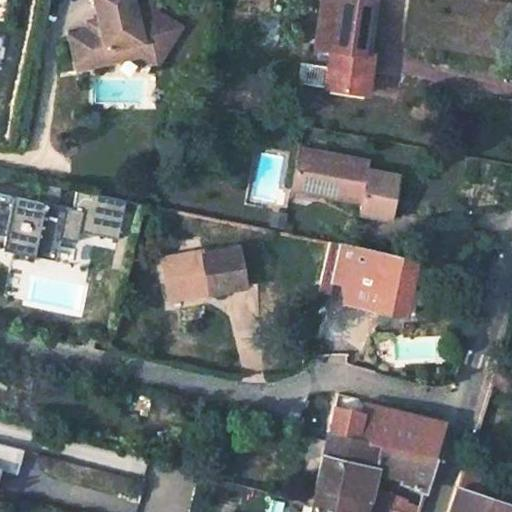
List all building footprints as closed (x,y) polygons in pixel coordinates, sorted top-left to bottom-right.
[(162,61),(171,47),(181,30),(155,14),(151,0),(93,0),(98,20),(101,31),(89,33),(70,38),(76,66),(108,58),(107,53),(142,45),(144,49),(162,61)] [(362,54),(371,0),(322,0),(315,47),(332,50),(326,88),(366,95),(372,55),(362,54)] [(101,31),(98,20),(89,33),(101,31)] [(108,58),(76,66),(78,73),(145,58),(158,65),(162,61),(144,49),(142,45),(107,53),(108,58)] [(374,166),(301,153),(296,183),(293,197),(366,210),(364,221),(379,223),(380,219),(400,222),(402,205),(405,190),(380,185),(381,181),(372,179),(374,166)] [(118,236),(125,201),(76,191),(72,210),(57,207),(61,188),(40,184),(37,203),(0,195),(0,243),(1,243),(0,247),(0,252),(52,263),(57,238),(77,242),(79,229),(118,236)] [(330,283),(346,287),(344,304),(400,315),(411,258),(336,243),(330,283)] [(168,293),(209,285),(210,293),(244,286),(235,248),(201,256),(200,250),(160,259),(168,293)] [(401,323),(399,334),(409,336),(411,326),(401,323)] [(335,395),(326,433),(431,456),(442,425),(435,423),(364,406),(356,399),(335,395)] [(387,511),(419,511),(421,506),(365,490),(369,473),(375,444),(326,433),(313,489),(363,503),(363,505),(387,511)] [(24,450),(0,443),(0,469),(16,474),(24,450)] [(431,456),(375,444),(369,473),(412,483),(410,489),(426,493),(437,459),(431,456)] [(446,511),(511,511),(511,506),(483,497),(487,483),(459,474),(446,511)] [(308,506),(306,511),(387,511),(363,505),(363,503),(313,489),(308,506)]
